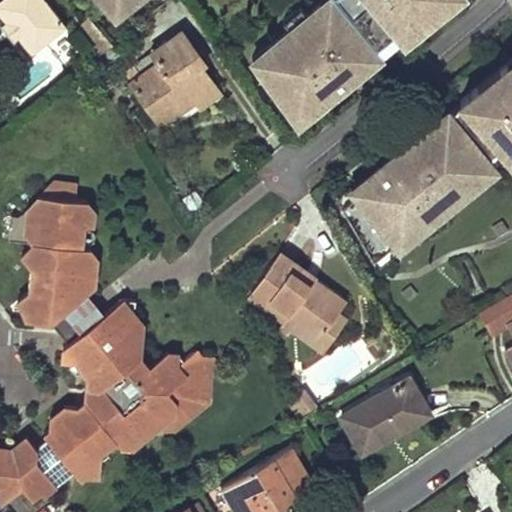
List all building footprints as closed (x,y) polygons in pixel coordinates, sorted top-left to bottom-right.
[(0,0),(0,9),(7,18),(5,20),(17,35),(19,33),(33,50),(68,23),(49,0),(0,0)] [(101,0),(114,16),(133,0),(101,0)] [(439,0),(324,0),(255,60),(294,117),(439,0)] [(91,20),(87,15),(78,23),(82,27),(91,20)] [(3,22),(15,37),(17,35),(5,20),(3,22)] [(91,20),(82,27),(102,52),(112,44),(91,20)] [(203,59),(182,28),(152,50),(158,60),(129,81),(145,102),(154,94),(169,115),(194,97),(199,104),(218,91),(199,62),(203,59)] [(511,53),(341,200),(375,259),(507,156),(511,161),(511,53)] [(169,115),(154,94),(145,102),(159,122),(169,115)] [(76,198),(77,183),(53,181),(53,197),(35,196),(35,202),(17,217),(10,217),(9,240),(36,243),(35,248),(21,259),(30,268),(38,269),(35,293),(27,293),(18,301),(26,311),(25,319),(52,324),(67,343),(62,346),(61,361),(75,361),(87,376),(84,403),(89,408),(66,422),(65,418),(49,416),(47,431),(41,435),(46,440),(37,448),(27,435),(11,447),(0,445),(0,503),(21,487),(31,499),(40,492),(43,495),(73,471),(79,480),(85,475),(97,478),(100,462),(96,456),(116,440),(120,446),(134,448),(135,435),(145,428),(178,426),(211,399),(211,388),(198,385),(196,382),(212,369),(214,353),(200,353),(196,348),(182,358),(177,351),(166,349),(149,365),(141,354),(142,339),(133,329),(142,321),(133,310),(135,299),(123,297),(104,312),(87,291),(94,286),(87,276),(86,263),(96,255),(88,246),(83,245),(84,218),(94,210),(84,199),(76,198)] [(315,274),(279,250),(273,259),(310,282),(314,276),(315,274)] [(464,294),(478,280),(457,256),(442,270),(464,294)] [(310,282),(273,259),(249,295),(284,321),(281,324),(287,329),(290,325),(298,314),(323,332),(339,308),(346,299),(314,276),(310,282)] [(504,323),(494,304),(481,311),(491,331),(504,323)] [(347,314),(339,308),(323,332),(298,314),(290,325),(322,348),(347,314)] [(431,410),(410,374),(342,414),(364,450),(406,425),(431,410)] [(301,415),(317,404),(307,390),(291,401),(301,415)] [(318,488),(292,444),(222,485),(238,511),(278,511),(291,504),(318,488)] [(206,511),(199,499),(177,511),(206,511)]
